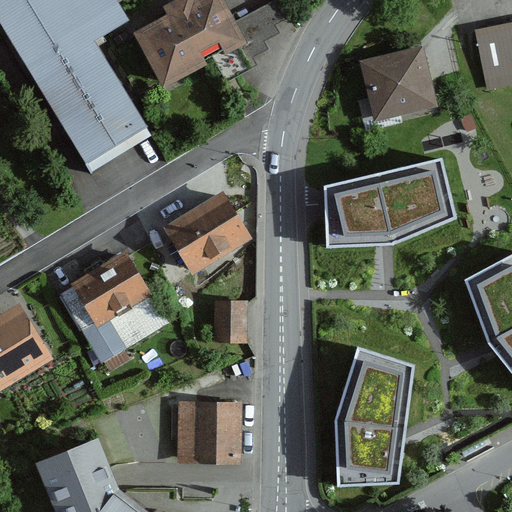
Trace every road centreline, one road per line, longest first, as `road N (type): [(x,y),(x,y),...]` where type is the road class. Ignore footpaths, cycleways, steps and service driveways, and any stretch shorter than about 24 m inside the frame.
road 1 (secondary): [(284,130),(282,511)]
road 2 (residential): [(0,286),(227,142),(284,130)]
road 3 (secondary): [(346,0),(301,75),(284,130)]
road 4 (residential): [(511,451),(407,511)]
